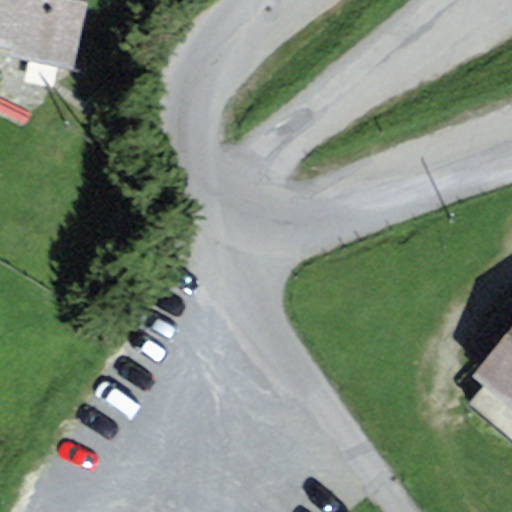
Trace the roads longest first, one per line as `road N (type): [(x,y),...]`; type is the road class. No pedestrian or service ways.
road 1 (residential): [(398,511),(277,342),(228,215)]
road 2 (unclassified): [(511,150),(329,224),(228,215)]
road 3 (unclassified): [(228,215),(194,163),(189,100),(288,0)]
